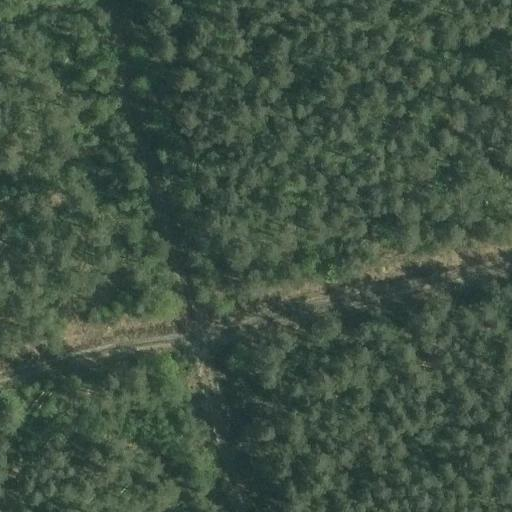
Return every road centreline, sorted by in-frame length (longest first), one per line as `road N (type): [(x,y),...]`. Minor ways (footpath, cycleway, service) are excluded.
road 1 (track): [(242,511),(109,0)]
road 2 (track): [(511,263),(197,339),(0,375)]
